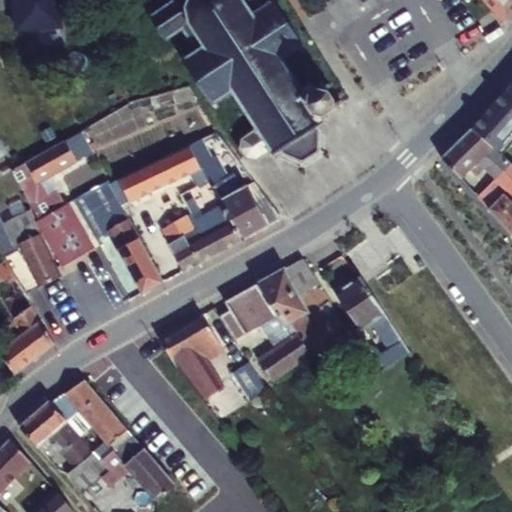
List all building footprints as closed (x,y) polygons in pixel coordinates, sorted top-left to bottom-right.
[(174,66),(191,94),(203,114),(210,110),(208,106),(222,97),(244,132),(240,134),(243,139),(237,142),(234,145),(235,156),(242,162),(247,162),(254,157),(257,160),(263,156),(266,160),(273,157),(291,166),(291,173),(297,173),(298,166),(311,158),(317,159),(318,154),(313,152),(314,131),(321,127),(322,121),(330,116),(332,119),(336,117),(334,113),(338,111),(334,107),(331,109),(325,98),(328,96),(324,90),(321,92),(318,88),(313,91),(316,95),(313,97),(311,93),(307,90),(299,94),(279,61),(291,53),(293,56),(298,52),(268,4),(264,7),(261,3),(254,8),(256,12),(251,16),(241,0),(172,0),(170,11),(163,11),(135,29),(150,53),(170,40),(184,64),(180,66),(179,63),(174,66)] [(511,0),(467,0),(500,35),(511,20),(511,0)] [(511,92),(474,136),(499,156),(511,143),(511,92)] [(447,166),(466,186),(476,177),(483,184),(491,176),(501,186),(511,174),(511,173),(507,169),(474,136),(447,166)] [(82,138),(26,168),(10,177),(29,220),(34,231),(38,228),(52,221),(38,191),(94,161),(82,138)] [(205,167),(222,158),(212,143),(193,153),(203,173),(195,178),(195,179),(204,193),(235,252),(272,232),(247,195),(234,202),(223,182),(216,187),(205,167)] [(184,157),(195,178),(203,173),(193,153),(184,157)] [(150,176),(161,196),(195,179),(195,178),(184,157),(150,176)] [(511,174),(484,205),(498,220),(511,208),(511,209),(511,174)] [(150,176),(120,191),(131,212),(161,196),(150,176)] [(186,242),(167,253),(162,255),(177,284),(235,252),(204,193),(173,209),(189,241),(186,242)] [(105,230),(91,201),(76,209),(90,238),(105,230)] [(511,209),(511,208),(498,220),(511,234),(511,209)] [(59,286),(34,231),(29,220),(23,222),(19,212),(0,220),(0,230),(6,245),(0,247),(0,257),(2,262),(11,258),(13,264),(19,261),(35,297),(59,286)] [(93,258),(70,212),(52,221),(38,228),(61,274),(93,258)] [(158,239),(167,253),(186,242),(178,228),(158,239)] [(162,293),(130,232),(109,243),(142,304),(162,293)] [(419,289),(399,263),(368,283),(388,309),(419,289)] [(51,355),(25,309),(0,265),(0,326),(11,346),(0,354),(0,374),(8,386),(51,355)] [(319,366),(336,355),(301,309),(325,290),(310,270),(266,297),(287,325),(307,350),(319,366)] [(388,309),(368,283),(339,301),(366,337),(393,317),(388,309)] [(239,359),(287,325),(266,297),(233,317),(238,323),(221,336),(239,359)] [(167,356),(192,394),(229,373),(205,334),(167,356)] [(387,365),(394,374),(421,355),(413,345),(387,365)] [(287,396),(319,366),(307,350),(273,379),(287,396)] [(277,404),(259,382),(248,390),(267,413),(277,404)] [(214,397),(204,406),(220,421),(235,441),(244,433),(214,397)] [(95,398),(60,424),(105,472),(139,445),(95,398)] [(46,462),(63,449),(83,470),(69,482),(80,493),(105,472),(60,424),(30,447),(46,462)] [(139,445),(105,472),(80,493),(98,511),(122,487),(125,490),(136,479),(167,511),(179,511),(193,501),(139,445)] [(45,500),(54,490),(18,456),(0,472),(0,511),(1,511),(0,511),(0,506),(26,482),(45,500)] [(77,511),(65,501),(53,511),(77,511)]
